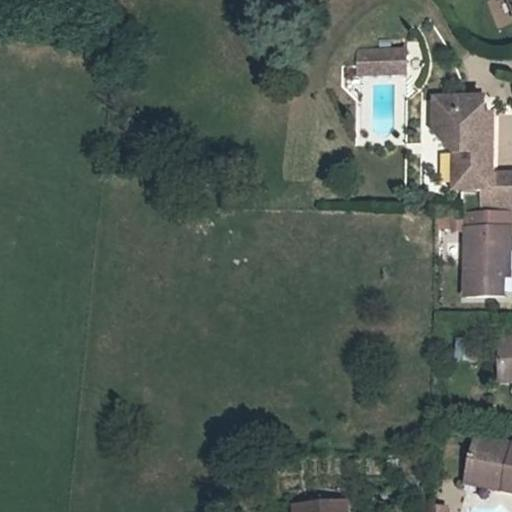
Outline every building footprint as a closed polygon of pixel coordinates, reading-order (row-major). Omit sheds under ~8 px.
[(407,54),(360,53),(360,74),(406,74),(407,54)] [(441,133),(460,154),(500,153),(499,118),(489,118),(489,98),(441,98),(441,133)] [(511,172),(500,173),(500,153),(460,154),(460,187),(487,188),(487,211),(490,211),(511,210),(511,172)] [(511,271),(511,210),(490,211),(490,227),(511,228),(511,242),(510,271),(511,271)] [(511,242),(511,228),(490,227),(490,211),(487,211),(465,211),(465,229),(470,229),(471,297),(510,297),(510,271),(511,242)] [(474,360),(473,338),(456,339),(457,361),(474,360)] [(511,448),(484,443),(477,482),(511,488),(511,448)] [(476,488),(511,495),(511,488),(477,482),(476,488)]
